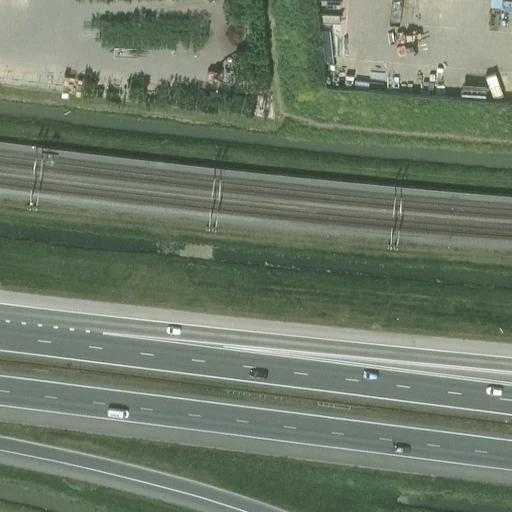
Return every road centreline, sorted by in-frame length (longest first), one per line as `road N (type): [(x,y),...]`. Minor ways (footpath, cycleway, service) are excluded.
road 1 (motorway): [(0,392),(511,457)]
road 2 (motorway): [(511,400),(98,348)]
road 3 (motorway): [(511,364),(98,348)]
road 4 (motorway): [(0,446),(256,511)]
